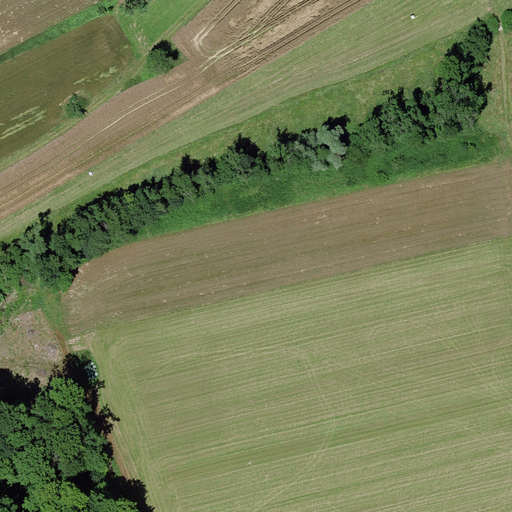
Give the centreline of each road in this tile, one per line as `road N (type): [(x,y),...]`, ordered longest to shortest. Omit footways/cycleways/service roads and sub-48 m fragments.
road 1 (track): [(0,164),(80,117),(204,0)]
road 2 (track): [(152,511),(78,327)]
